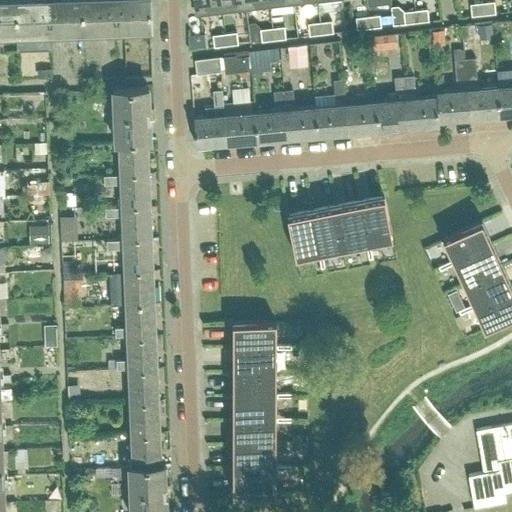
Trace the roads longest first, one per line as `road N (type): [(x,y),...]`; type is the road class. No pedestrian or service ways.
road 1 (residential): [(192,511),(180,169)]
road 2 (residential): [(180,169),(489,138)]
road 3 (residential): [(180,169),(172,0)]
